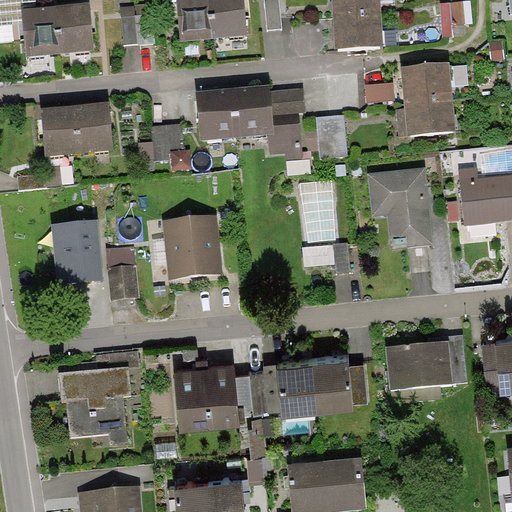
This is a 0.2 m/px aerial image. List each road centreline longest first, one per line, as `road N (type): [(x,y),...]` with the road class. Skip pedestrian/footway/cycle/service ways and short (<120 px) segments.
road 1 (residential): [(0,351),(511,291)]
road 2 (residential): [(0,96),(362,61)]
road 3 (track): [(482,0),(482,24),(460,50),(362,61)]
